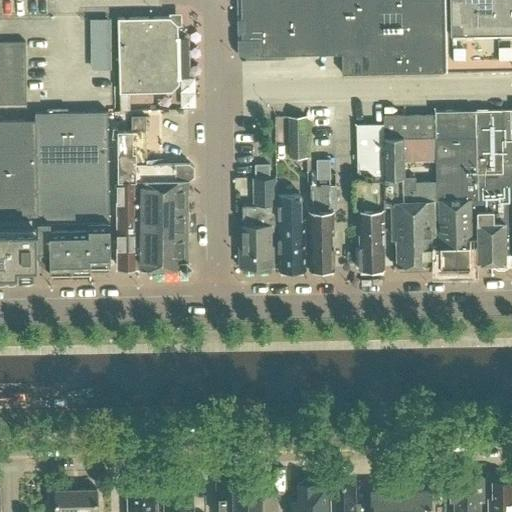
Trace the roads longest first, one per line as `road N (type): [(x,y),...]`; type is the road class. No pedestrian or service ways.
road 1 (unclassified): [(511,440),(0,449)]
road 2 (residential): [(511,85),(210,91)]
road 3 (secondary): [(511,302),(213,306)]
road 4 (residential): [(213,306),(210,91)]
road 5 (secondary): [(213,306),(0,310)]
